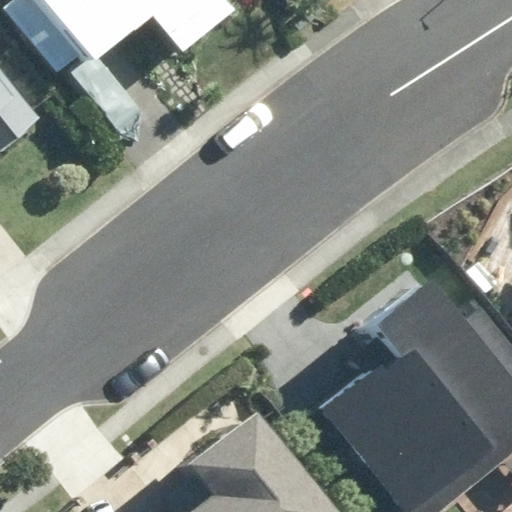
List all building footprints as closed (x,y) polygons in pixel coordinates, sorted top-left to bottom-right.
[(5,0),(0,4),(0,13),(50,75),(73,55),(81,65),(143,14),(176,54),(233,8),(226,0),(5,0)] [(0,147),(31,123),(0,83),(0,147)] [(511,342),(476,295),(450,314),(417,271),(349,322),(375,356),(306,408),(384,511),(410,511),(511,435),(511,342)] [(511,300),(500,315),(511,329),(511,300)] [(196,494),(173,511),(317,511),(244,417),(177,469),(196,494)]
